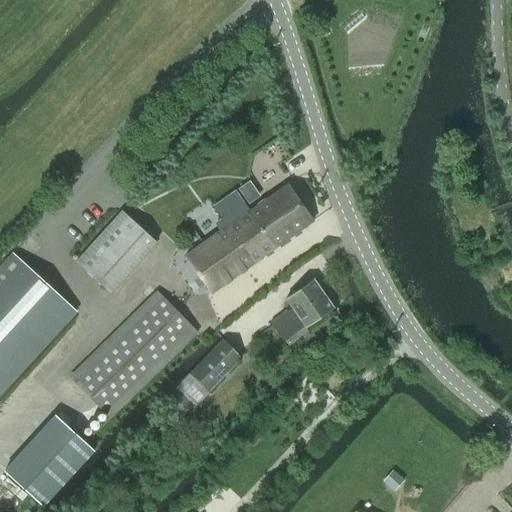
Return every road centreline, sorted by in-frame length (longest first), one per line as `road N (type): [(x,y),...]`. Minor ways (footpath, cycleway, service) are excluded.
road 1 (tertiary): [(511,428),(431,359),(384,292),(344,205),(272,0)]
road 2 (unclassified): [(511,141),(495,0)]
